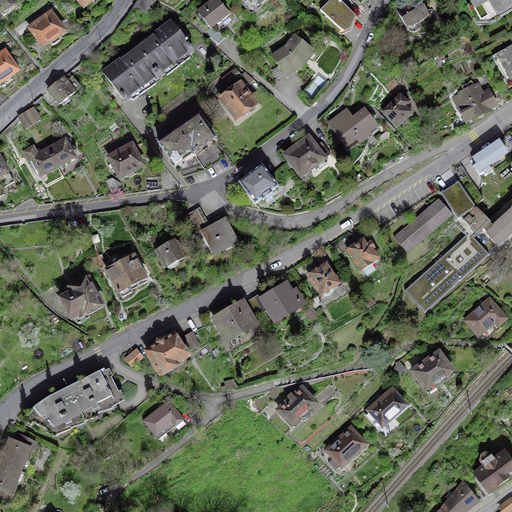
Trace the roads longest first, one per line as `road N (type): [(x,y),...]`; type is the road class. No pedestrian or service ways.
road 1 (residential): [(0,417),(37,383),(248,280),(467,144)]
road 2 (residential): [(192,193),(295,222),(413,160),(467,144)]
road 3 (residential): [(382,0),(353,65),(307,121),(192,193)]
road 4 (residential): [(0,219),(192,193)]
road 5 (residential): [(124,0),(0,118)]
